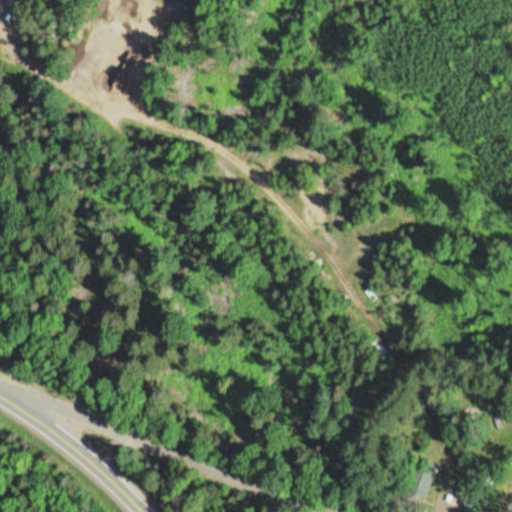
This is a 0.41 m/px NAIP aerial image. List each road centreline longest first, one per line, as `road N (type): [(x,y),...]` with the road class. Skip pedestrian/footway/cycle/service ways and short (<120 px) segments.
road 1 (residential): [(353,511),(39,400)]
road 2 (secondary): [(141,511),(39,400),(0,385)]
